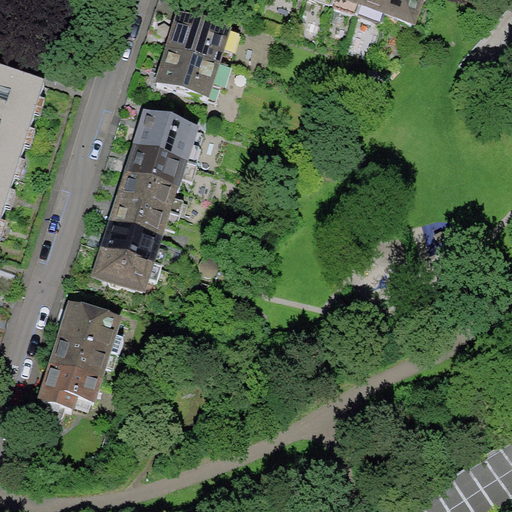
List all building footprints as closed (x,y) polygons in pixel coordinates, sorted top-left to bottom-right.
[(302,0),(396,33),(399,24),(411,29),(421,0),(302,0)] [(157,87),(207,104),(229,35),(179,19),(171,43),(160,78),(157,87)] [(0,226),(5,211),(44,88),(0,73),(0,226)] [(178,193),(178,192),(182,182),(192,185),(196,170),(185,167),(196,134),(147,118),(139,142),(130,171),(123,195),(114,221),(107,245),(98,272),(96,279),(109,283),(111,288),(118,290),(122,287),(142,294),(146,281),(156,284),(161,270),(165,256),(155,252),(158,242),(161,242),(164,232),(174,235),(179,220),(183,206),(173,203),(177,193),(178,193)] [(100,383),(103,371),(114,375),(118,361),(118,359),(123,343),(113,340),(119,323),(72,308),(64,333),(55,359),(44,394),(41,404),(48,406),(45,416),(45,418),(45,420),(46,422),(47,424),(49,425),(52,426),(55,426),(57,425),(58,424),(59,423),(61,422),(65,412),(71,414),(75,402),(92,407),(100,383)]
